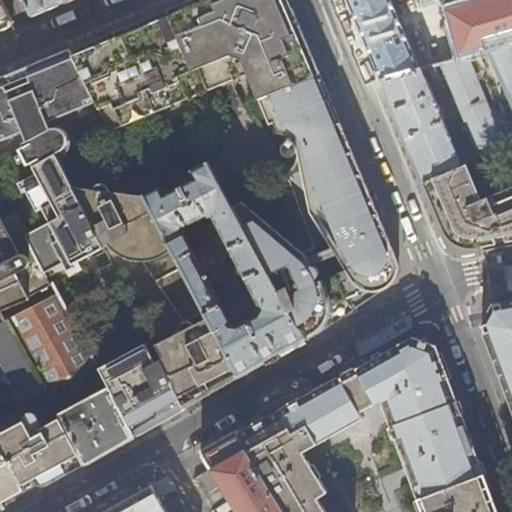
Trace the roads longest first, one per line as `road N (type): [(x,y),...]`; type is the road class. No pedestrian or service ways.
road 1 (residential): [(442,283),(39,511)]
road 2 (residential): [(442,283),(327,0)]
road 3 (residential): [(511,475),(442,283)]
road 4 (residential): [(136,0),(0,56)]
